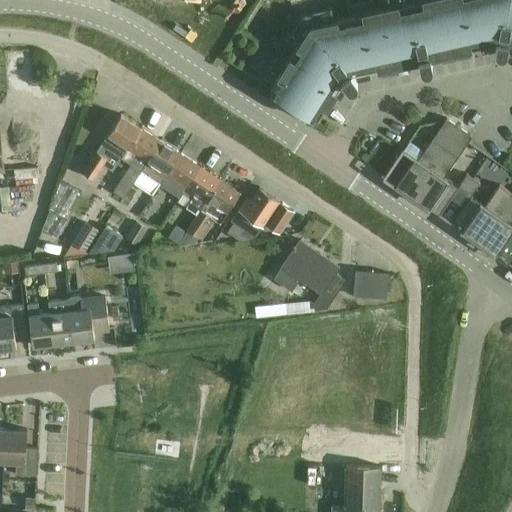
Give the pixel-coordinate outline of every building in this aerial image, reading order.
[(444,0),(416,0),(413,1),(383,7),(394,63),(418,58),(420,66),(422,70),(426,71),(429,70),(431,67),(432,64),(430,55),(455,50),(444,0)] [(511,0),(444,0),(455,50),(496,40),(495,47),(495,50),(497,53),(500,54),(503,54),(505,52),(507,49),(508,42),(511,45),(511,0)] [(383,7),(310,24),(270,86),(319,117),(342,80),(346,86),(350,88),(354,87),(356,85),(357,82),(356,79),(352,73),(394,63),(383,7)] [(120,157),(141,127),(120,114),(82,172),(92,178),(110,151),(117,155),(120,157)] [(412,195),(459,126),(446,117),(418,159),(403,149),(385,175),(382,173),(381,174),(412,195)] [(451,197),(457,186),(443,177),(472,135),(459,126),(412,195),(439,214),(451,197)] [(123,197),(160,140),(141,127),(120,157),(130,163),(113,190),(123,197)] [(159,183),(180,153),(160,140),(123,197),(135,178),(155,191),(159,183)] [(180,196),(182,193),(200,166),(180,153),(159,183),(180,196)] [(182,193),(192,199),(186,208),(196,214),(199,209),(219,179),(200,166),(182,193)] [(479,241),(511,193),(511,192),(492,179),(478,200),(464,191),(473,177),(466,173),(457,186),(451,197),(462,205),(451,222),(479,241)] [(61,179),(50,208),(57,211),(64,215),(79,189),(61,179)] [(220,222),(222,219),(240,192),(219,179),(199,209),(196,214),(186,229),(198,236),(201,238),(214,219),(220,222)] [(293,210),(279,201),(279,200),(259,186),(250,199),(246,197),(231,219),(244,229),(255,236),(264,222),(278,232),(293,210)] [(511,193),(479,241),(507,261),(511,252),(511,223),(511,220),(511,193)] [(50,208),(43,229),(56,237),(66,219),(56,213),(57,211),(50,208)] [(86,252),(100,229),(84,220),(71,243),(86,252)] [(135,220),(125,237),(137,245),(147,228),(135,220)] [(105,225),(89,251),(114,249),(122,235),(105,225)] [(177,242),(175,246),(193,243),(198,236),(186,229),(185,230),(177,242)] [(378,230),(371,243),(383,251),(391,237),(378,230)] [(326,307),(333,296),(345,279),(335,272),(339,266),(299,239),(273,277),(291,290),(299,277),(319,291),(313,302),(313,300),(286,302),(286,304),(254,306),(256,317),(314,311),(314,308),(326,307)] [(27,245),(14,250),(18,262),(32,256),(27,245)] [(133,253),(121,254),(123,271),(135,269),(133,253)] [(17,261),(4,263),(5,273),(18,271),(17,261)] [(43,263),(44,272),(57,270),(56,262),(43,263)] [(26,274),(44,272),(43,263),(31,265),(24,265),(26,274)] [(385,298),(388,272),(355,269),(352,295),(385,298)] [(105,295),(79,298),(78,294),(68,295),(73,340),(94,337),(93,330),(109,328),(105,295)] [(53,342),(73,340),(68,295),(67,295),(67,298),(48,300),(53,342)] [(32,345),(53,342),(48,300),(47,300),(49,312),(39,313),(38,302),(27,303),(32,345)] [(0,315),(0,348),(16,347),(14,333),(26,331),(23,304),(0,306),(1,315),(0,315)] [(342,363),(339,416),(387,418),(400,419),(403,326),(343,324),(342,345),(319,345),(320,338),(262,336),(260,396),(318,398),(320,361),(342,363)] [(5,428),(3,460),(15,461),(15,474),(36,475),(38,447),(26,446),(27,429),(5,428)] [(380,467),(380,466),(332,464),(331,487),(379,489),(379,488),(375,488),(376,467),(380,467)] [(320,508),(320,510),(378,511),(379,489),(331,487),(331,488),(335,488),(334,509),(320,508)] [(26,496),(25,506),(35,506),(35,496),(26,496)]
